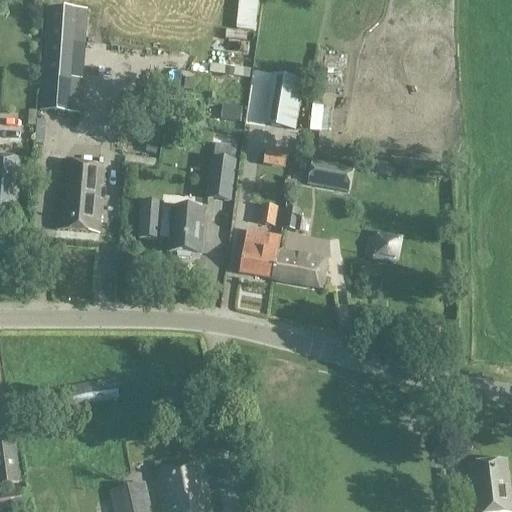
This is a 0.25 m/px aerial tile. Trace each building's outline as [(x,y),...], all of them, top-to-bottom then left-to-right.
[(237,0),(236,32),(256,33),(257,0),(237,0)] [(304,44),(313,46),(319,27),(309,24),(304,44)] [(303,84),(276,79),(272,78),(264,126),(295,132),(303,84)] [(68,119),(70,84),(42,82),(39,117),(68,119)] [(127,106),(126,120),(149,123),(151,109),(127,106)] [(227,108),(226,123),(240,125),(242,109),(227,108)] [(152,115),(150,129),(162,131),(165,117),(152,115)] [(156,157),(158,146),(148,145),(146,155),(156,157)] [(229,204),(235,164),(234,164),(236,151),(216,148),(214,162),(213,162),(208,201),(229,204)] [(0,230),(14,232),(21,163),(0,160),(0,230)] [(386,175),(387,165),(364,162),(363,172),(386,175)] [(348,195),(353,171),(313,164),(308,188),(348,195)] [(105,170),(62,166),(57,233),(99,236),(102,202),(100,201),(101,192),(103,191),(105,170)] [(177,256),(178,260),(191,261),(192,257),(200,257),(203,214),(173,211),(173,214),(162,213),(162,207),(142,206),(139,241),(159,243),(160,239),(171,240),(170,255),(177,256)] [(259,226),(274,229),(277,210),(262,207),(259,226)] [(294,236),(304,237),(306,225),(296,224),(297,214),(286,213),(283,234),(295,235),(294,236)] [(272,282),(276,255),(268,254),(271,238),(247,234),(239,276),(272,282)] [(276,255),(272,282),(321,290),(325,264),(276,255)] [(20,397),(24,418),(120,403),(116,381),(20,397)] [(15,448),(0,449),(0,487),(20,484),(15,448)] [(468,468),(470,486),(463,487),(464,499),(471,498),(473,511),(511,511),(511,501),(507,463),(468,468)] [(211,511),(203,465),(157,473),(163,511),(211,511)] [(151,511),(145,485),(109,493),(113,511),(151,511)] [(0,511),(23,511),(19,489),(0,493),(0,511)]
